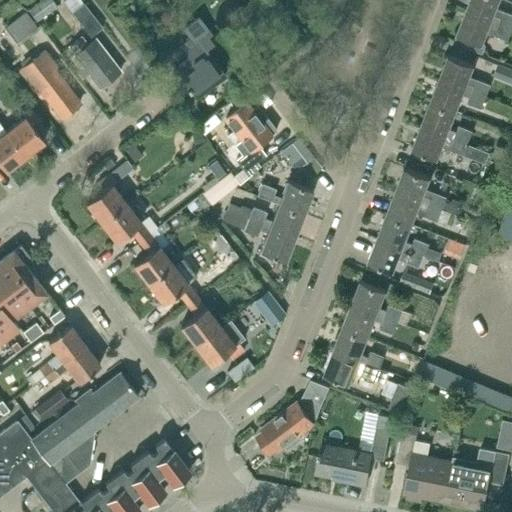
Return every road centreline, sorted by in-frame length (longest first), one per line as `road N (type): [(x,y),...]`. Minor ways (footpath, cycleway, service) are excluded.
road 1 (residential): [(29,199),(212,433)]
road 2 (residential): [(212,433),(281,380),(358,185)]
road 3 (residential): [(358,185),(431,0)]
road 4 (residential): [(29,199),(150,96)]
road 5 (residential): [(264,79),(340,176),(358,185)]
